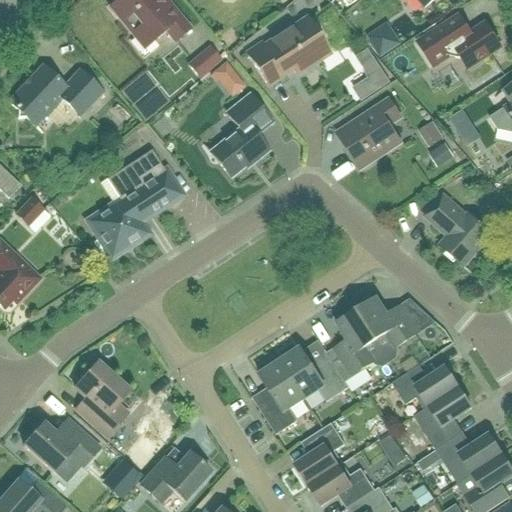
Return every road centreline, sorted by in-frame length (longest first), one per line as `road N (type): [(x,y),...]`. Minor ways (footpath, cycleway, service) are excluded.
road 1 (residential): [(138,296),(295,194),(322,198),(384,251)]
road 2 (residential): [(191,375),(384,251)]
road 3 (residential): [(280,511),(191,375)]
road 4 (residential): [(138,296),(53,353),(15,391)]
road 5 (residential): [(384,251),(483,340)]
